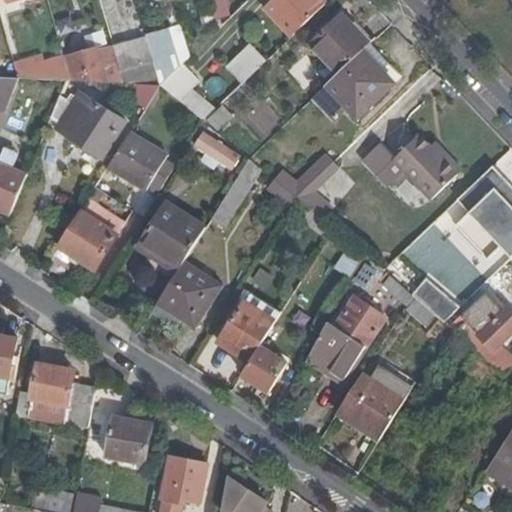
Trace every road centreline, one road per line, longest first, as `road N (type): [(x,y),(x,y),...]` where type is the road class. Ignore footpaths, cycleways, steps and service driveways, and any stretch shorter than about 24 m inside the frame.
road 1 (residential): [(361,511),(0,276)]
road 2 (residential): [(406,0),(511,112)]
